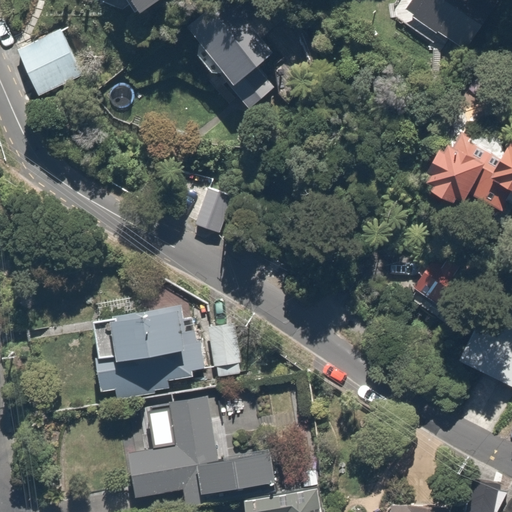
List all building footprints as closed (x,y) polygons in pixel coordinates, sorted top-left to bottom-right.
[(126,0),(134,13),(156,0),(126,0)] [(268,0),(212,0),(177,29),(246,115),(316,58),(268,0)] [(498,11),(479,0),(372,0),(369,6),(469,63),(498,11)] [(503,139),(442,114),(416,182),(511,220),(511,132),(507,130),(503,139)] [(233,194),(209,183),(191,224),(215,234),(233,194)] [(281,243),(263,269),(301,294),(319,268),(281,243)] [(463,270),(431,250),(410,285),(441,305),(463,270)] [(193,301),(91,317),(103,392),(112,390),(113,397),(206,382),(193,301)] [(511,323),(477,308),(453,360),(511,385),(511,323)] [(234,319),(208,323),(217,378),(244,373),(234,319)] [(143,451),(129,453),(135,497),(185,491),(186,499),(277,487),(272,448),(228,453),(220,393),(171,399),(172,409),(138,413),(143,451)] [(511,511),(511,482),(467,462),(449,500),(475,511),(511,511)] [(323,511),(317,468),(298,470),(301,489),(243,497),(244,511),(323,511)] [(448,511),(449,504),(391,499),(389,511),(448,511)]
